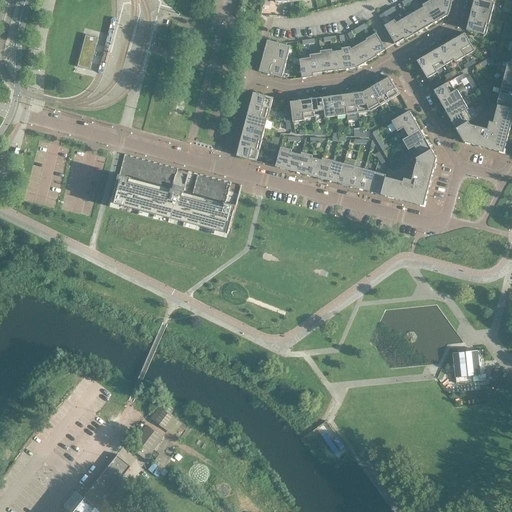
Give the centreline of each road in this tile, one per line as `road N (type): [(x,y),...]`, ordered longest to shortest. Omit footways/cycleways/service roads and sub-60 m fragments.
road 1 (residential): [(459,164),(444,222),(426,224),(227,169)]
road 2 (residential): [(227,169),(10,112)]
road 3 (residential): [(399,57),(335,83),(292,88),(250,78)]
road 4 (residential): [(399,57),(459,164)]
road 5 (track): [(144,418),(242,488)]
